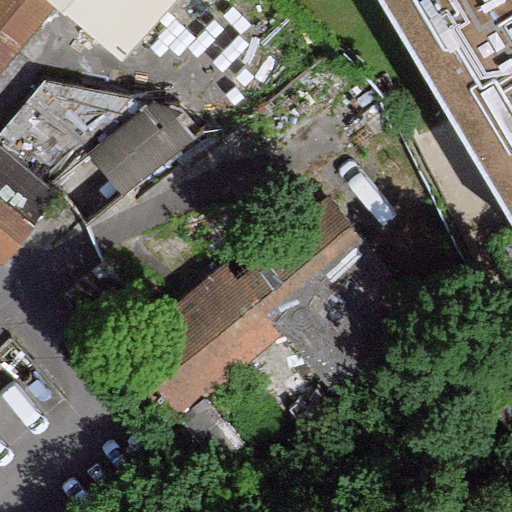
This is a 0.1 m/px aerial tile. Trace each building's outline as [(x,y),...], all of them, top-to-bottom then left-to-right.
[(268,0),(0,0),(0,282),(33,302),(82,361),(386,118),(268,0)] [(511,0),(401,0),(511,183),(511,0)] [(124,335),(139,351),(237,272),(245,281),(312,227),(344,266),(278,321),(202,384),(213,398),(247,373),(274,404),(300,435),(435,321),(330,185),(300,210),(292,201),(124,335)] [(245,281),(278,321),(344,266),(312,227),(245,281)] [(237,272),(139,351),(217,449),(274,404),(247,373),(213,398),(202,384),(278,321),(245,281),(237,272)] [(511,356),(502,365),(469,393),(511,444),(511,356)]
